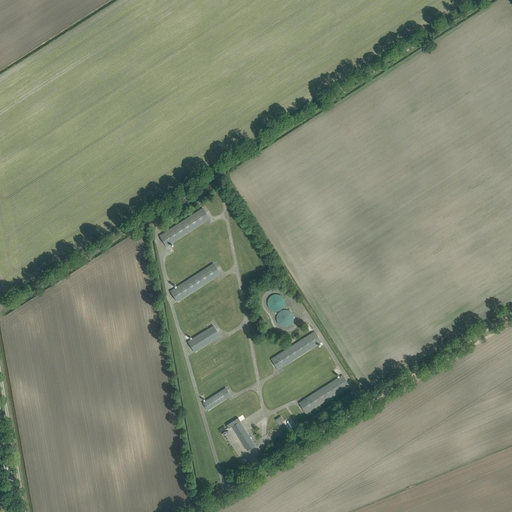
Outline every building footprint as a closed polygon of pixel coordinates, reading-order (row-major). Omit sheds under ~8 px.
[(159,235),(166,246),(209,218),(202,208),(159,235)] [(170,291),(177,301),(220,273),(213,263),(170,291)] [(284,299),(284,298),(282,297),(281,296),(280,295),(278,294),(276,294),(274,294),(272,295),(270,297),(269,299),(268,301),(268,303),(268,305),(269,307),(270,308),(271,310),(274,311),(276,312),(277,312),(278,311),(280,311),(282,310),(283,309),(284,307),(285,305),(285,304),(285,302),(285,301),(284,299)] [(288,326),(290,326),(291,325),(292,324),(293,322),(293,321),(294,319),(293,316),(293,314),(291,312),(290,311),(288,310),(286,310),(285,310),(283,310),(281,311),(279,312),(278,313),(277,314),(277,316),(277,318),(277,320),(277,322),(279,325),(282,327),(285,327),(287,327),(288,326)] [(188,341),(194,351),(219,335),(213,325),(188,341)] [(271,358),(278,369),(321,341),(314,331),(271,358)] [(300,402),(307,413),(349,386),(343,375),(300,402)] [(203,403),(208,410),(231,395),(226,388),(203,403)] [(255,445),(240,421),(232,426),(248,450),(255,445)]
